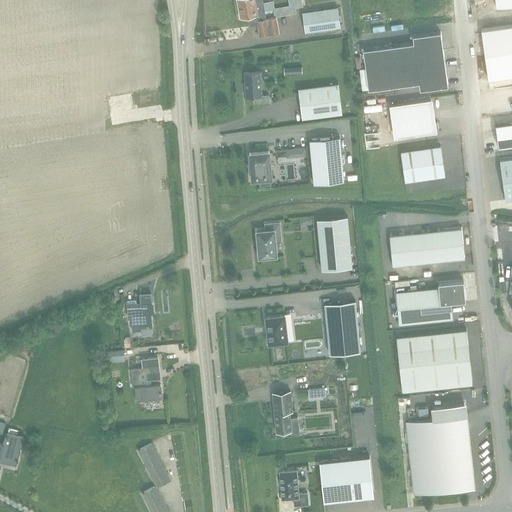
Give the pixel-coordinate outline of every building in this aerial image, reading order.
[(236,0),(240,18),(248,17),(250,25),(258,23),(261,36),(279,33),(276,16),(266,18),(262,0),(236,0)] [(337,7),(302,12),(305,31),(340,26),(337,7)] [(511,23),(481,28),(489,78),(511,74),(511,23)] [(413,42),(363,49),(366,69),(368,89),(419,82),(420,89),(448,85),(440,31),(412,35),(413,42)] [(366,69),(359,70),(362,90),(368,89),(366,69)] [(253,96),(254,103),(269,102),(269,94),(261,95),(260,71),(244,72),(245,96),(253,96)] [(338,83),(298,88),(302,118),(342,113),(338,83)] [(431,100),(391,106),(395,136),(426,131),(427,134),(439,133),(437,121),(434,121),(431,100)] [(511,121),(496,124),(499,146),(511,143),(511,121)] [(313,183),(344,180),(339,136),(309,139),(313,183)] [(400,151),(405,181),(445,175),(440,145),(400,151)] [(305,148),(295,149),(296,157),(306,156),(305,148)] [(251,179),(251,180),(253,180),(253,179),(260,179),(261,184),(270,183),(269,178),(270,178),(271,178),(271,177),(269,152),(269,151),(268,151),(250,153),(249,153),(249,154),(250,162),(249,162),(250,170),(251,170),(252,179),(251,179)] [(511,156),(499,158),(505,198),(511,197),(511,156)] [(321,269),(352,266),(347,216),(317,218),(321,269)] [(259,256),(276,254),(274,231),(280,231),(279,222),(265,223),(265,229),(256,230),(257,239),(258,247),(259,256)] [(389,234),(392,265),(464,257),(461,227),(389,234)] [(439,286),(395,291),(399,323),(453,317),(451,300),(465,299),(463,281),(451,282),(438,284),(439,286)] [(136,300),(125,301),(127,318),(130,318),(132,331),(140,330),(140,327),(152,326),(150,312),(153,312),(152,303),(151,303),(150,293),(150,292),(139,293),(140,303),(136,303),(136,300)] [(360,350),(355,300),(324,303),(329,353),(360,350)] [(287,341),(284,314),(265,316),(266,326),(266,328),(267,327),(267,331),(267,333),(268,343),(273,342),(274,346),(283,345),(282,341),(287,341)] [(472,383),(466,329),(396,336),(402,390),(472,383)] [(124,349),(107,350),(108,362),(125,361),(124,349)] [(143,367),(132,368),(134,386),(136,386),(138,401),(162,398),(160,383),(149,385),(148,379),(160,377),(159,368),(158,356),(142,358),(143,367)] [(119,365),(108,366),(110,378),(120,377),(119,365)] [(290,391),(272,392),(276,431),(290,430),(290,433),(299,433),(298,417),(290,417),(289,411),(292,411),(290,391)] [(459,402),(406,408),(415,492),(468,486),(467,475),(471,474),(466,426),(462,426),(459,402)] [(15,465),(23,437),(7,432),(3,445),(0,443),(0,458),(4,460),(4,462),(15,465)] [(159,485),(169,480),(151,444),(141,449),(159,485)] [(374,495),(369,455),(319,460),(323,501),(374,495)] [(294,505),(308,504),(307,492),(298,493),(296,469),(279,471),(281,498),(293,497),(294,505)] [(154,511),(167,511),(154,487),(144,492),(154,511)]
